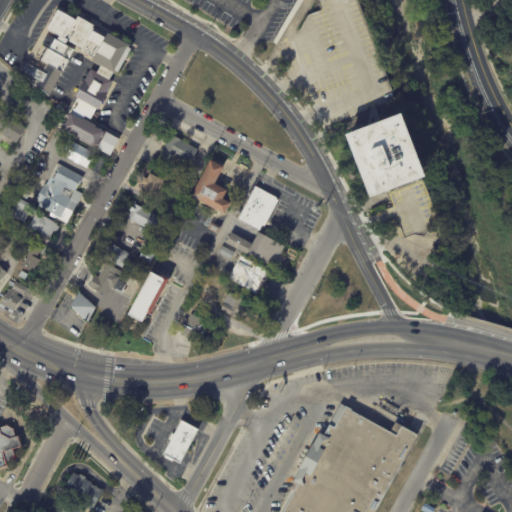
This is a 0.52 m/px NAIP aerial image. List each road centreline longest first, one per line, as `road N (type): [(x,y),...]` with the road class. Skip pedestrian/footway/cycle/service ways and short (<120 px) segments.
road 1 (residential): [(18,351),(196,35)]
road 2 (tertiary): [(340,210),(264,92),(196,35),(136,0)]
road 3 (residential): [(335,197),(159,98)]
road 4 (secondary): [(295,355),(495,351)]
road 5 (secondary): [(101,379),(162,384),(266,363)]
road 6 (tertiary): [(8,347),(28,384),(122,464)]
road 7 (residential): [(275,344),(340,210)]
road 8 (tertiary): [(511,127),(453,0)]
road 9 (tertiary): [(340,210),(357,259),(402,327)]
